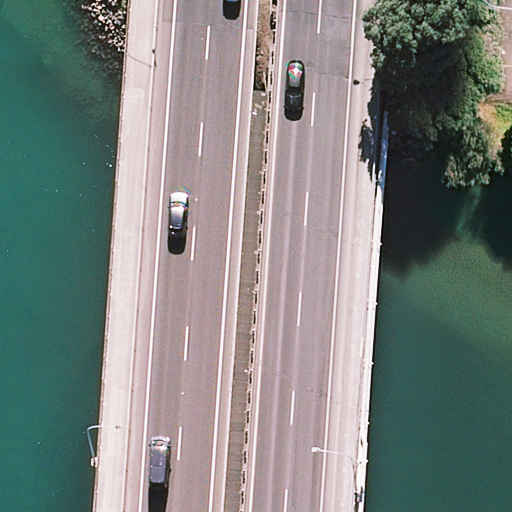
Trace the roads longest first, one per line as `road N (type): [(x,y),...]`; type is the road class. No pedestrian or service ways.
road 1 (trunk): [(184,511),(219,0)]
road 2 (trunk): [(329,0),(296,511)]
